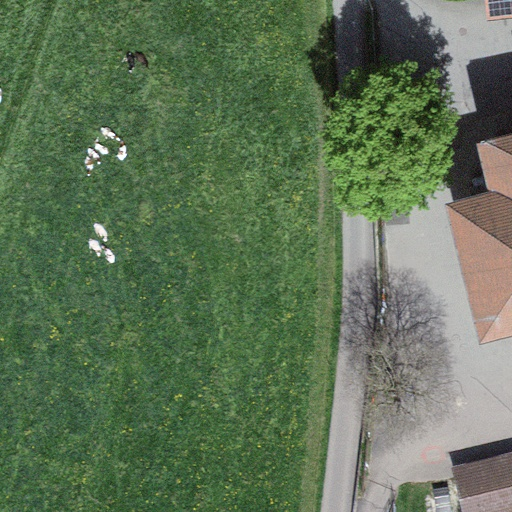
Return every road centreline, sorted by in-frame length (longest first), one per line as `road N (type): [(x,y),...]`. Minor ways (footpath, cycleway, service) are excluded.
road 1 (unclassified): [(338,0),(353,124),(325,511)]
road 2 (unknown): [(511,421),(330,451)]
road 3 (unknown): [(343,47),(511,23)]
